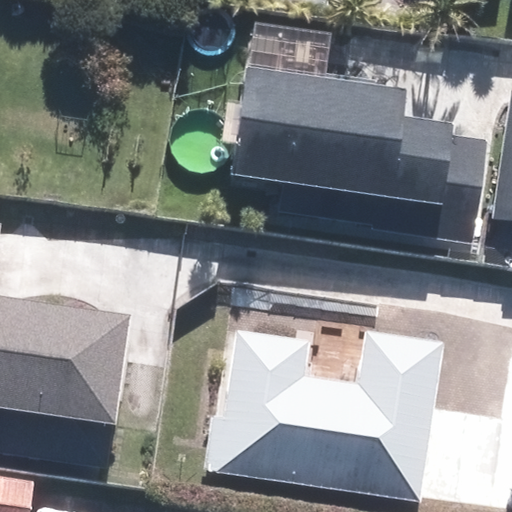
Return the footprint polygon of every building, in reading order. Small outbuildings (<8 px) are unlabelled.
[(269,228),(479,255),(493,145),(401,134),(405,100),(241,79),(226,192),(273,198),(269,228)] [(511,99),(504,98),(487,230),(511,232),(511,247),(509,274),(511,274),(511,99)] [(0,444),(103,460),(125,314),(0,294),(0,218),(0,219),(0,218),(0,444)] [(207,422),(199,481),(419,511),(441,348),(361,338),(353,392),(301,385),(306,350),(228,340),(217,424),(207,422)] [(29,511),(34,482),(0,477),(0,511),(29,511)]
